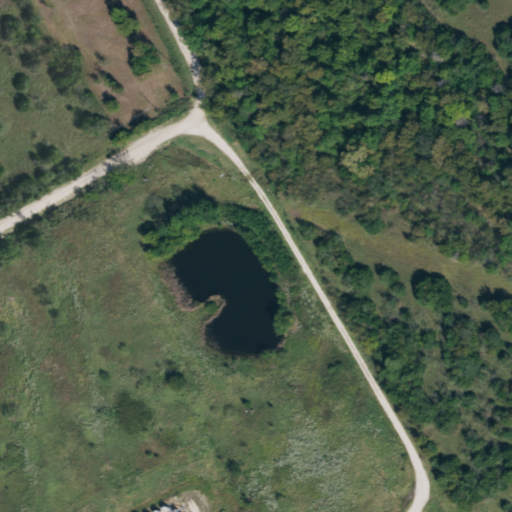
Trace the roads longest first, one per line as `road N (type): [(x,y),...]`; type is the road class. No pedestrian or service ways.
road 1 (track): [(93,175),(102,186),(84,278),(97,358),(132,413),(203,479)]
road 2 (residential): [(162,0),(196,65),(195,112),(0,230)]
